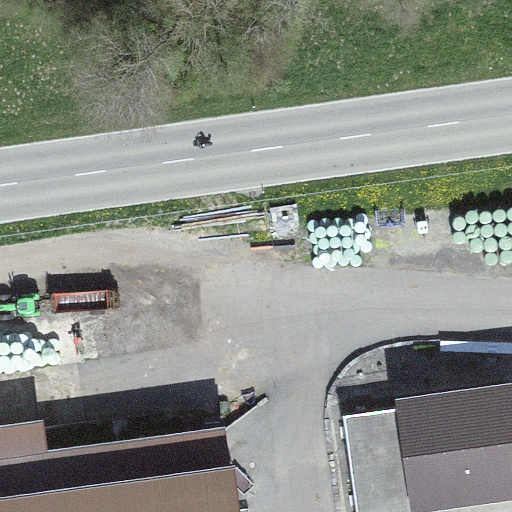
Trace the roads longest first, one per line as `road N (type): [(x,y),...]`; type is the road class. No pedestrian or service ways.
road 1 (track): [(511,309),(347,309),(294,318),(222,265),(119,246),(0,263)]
road 2 (primary): [(511,114),(0,185)]
